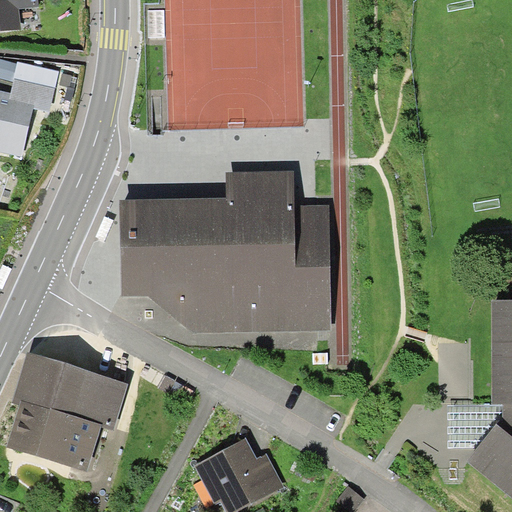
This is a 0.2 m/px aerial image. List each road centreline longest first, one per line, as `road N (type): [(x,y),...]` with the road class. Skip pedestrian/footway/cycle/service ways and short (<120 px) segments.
road 1 (residential): [(33,281),(416,511)]
road 2 (secondary): [(116,0),(103,115),(33,281)]
